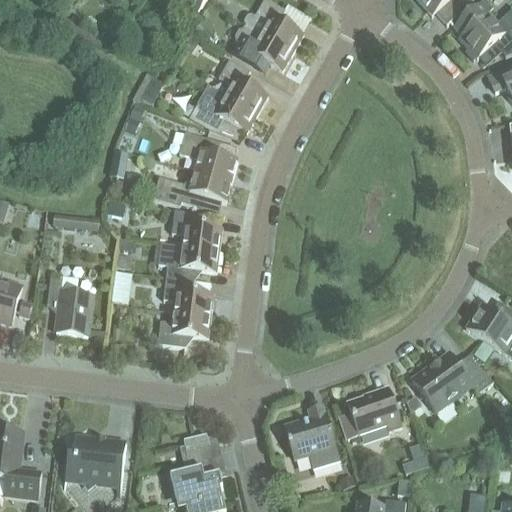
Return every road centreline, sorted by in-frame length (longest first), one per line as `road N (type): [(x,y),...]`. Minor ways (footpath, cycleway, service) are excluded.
road 1 (residential): [(361,10),(279,162),(264,208),(242,401)]
road 2 (residential): [(242,401),(335,372),(413,335),(443,308),(464,273),(485,210)]
road 3 (residential): [(485,210),(474,133),(448,79),(361,10)]
road 4 (residential): [(242,401),(0,371)]
